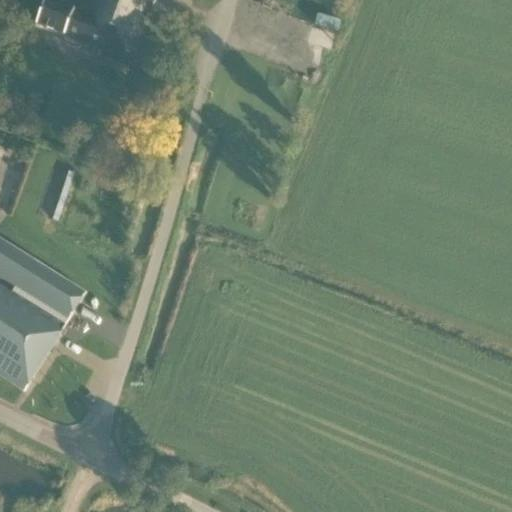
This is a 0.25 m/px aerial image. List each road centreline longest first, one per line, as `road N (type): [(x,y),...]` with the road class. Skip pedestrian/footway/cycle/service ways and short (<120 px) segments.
road 1 (unclassified): [(91,458),(230,0)]
road 2 (unclassified): [(215,511),(91,458)]
